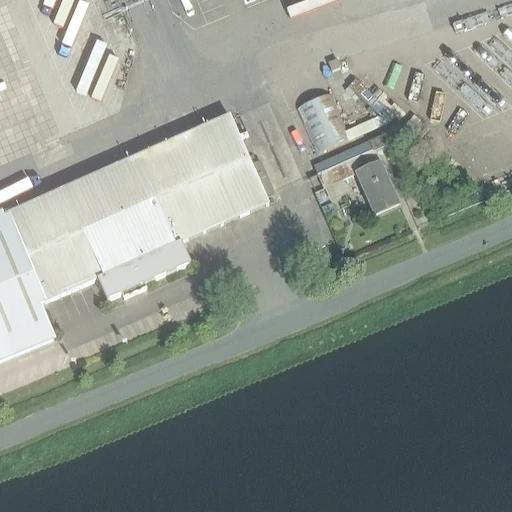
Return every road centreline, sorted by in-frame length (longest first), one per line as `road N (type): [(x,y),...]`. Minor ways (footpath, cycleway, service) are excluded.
road 1 (tertiary): [(0,441),(511,228)]
road 2 (unknown): [(57,156),(145,119),(184,87),(206,88),(288,55),(381,0)]
road 3 (unknown): [(57,156),(0,23)]
